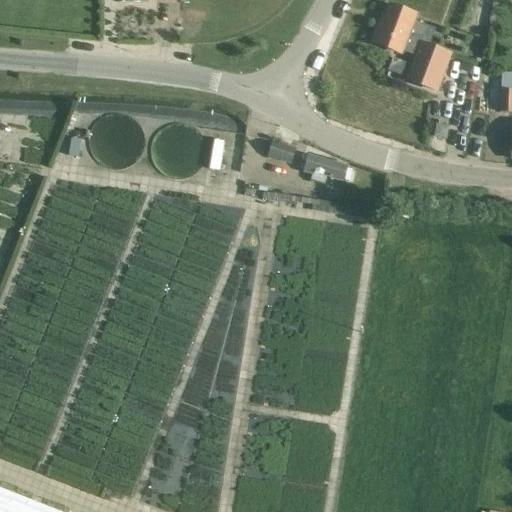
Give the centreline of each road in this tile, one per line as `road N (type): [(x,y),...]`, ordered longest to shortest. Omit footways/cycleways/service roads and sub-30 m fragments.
road 1 (unclassified): [(269,98),(172,73),(0,59)]
road 2 (unclassified): [(269,98),(315,133),(358,150),(435,172),(511,179)]
